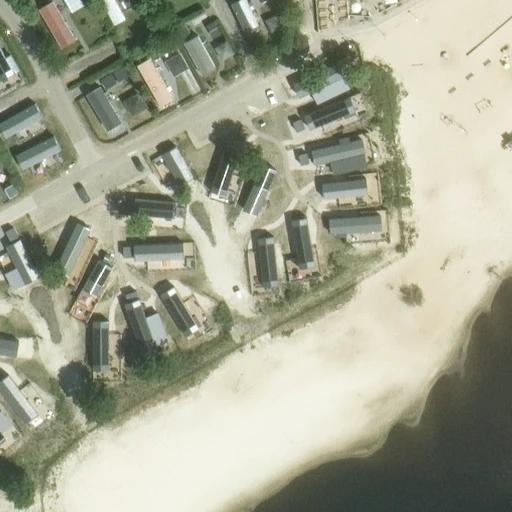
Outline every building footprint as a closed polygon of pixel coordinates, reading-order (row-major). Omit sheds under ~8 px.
[(114,0),(100,0),(115,26),(126,20),(114,0)] [(246,0),(241,0),(232,4),(245,33),(259,26),(246,0)] [(54,2),(40,10),(62,49),(76,41),(54,2)] [(285,14),(273,18),(278,31),(289,26),(285,14)] [(185,23),(175,29),(181,39),(191,34),(185,23)] [(215,23),(208,28),(213,37),(221,33),(215,23)] [(199,37),(185,45),(203,77),(216,69),(199,37)] [(176,42),(164,47),(167,55),(179,50),(176,42)] [(227,42),(216,49),(223,62),(235,55),(227,42)] [(0,47),(0,78),(2,82),(15,74),(0,47)] [(162,48),(150,55),(155,62),(166,56),(162,48)] [(181,54),(165,63),(174,78),(190,69),(181,54)] [(150,59),(137,66),(161,107),(174,100),(150,59)] [(338,64),(294,85),(300,99),(345,78),(338,64)] [(124,67),(114,73),(119,83),(130,76),(124,67)] [(112,74),(101,81),(107,90),(118,84),(112,74)] [(101,87),(87,96),(108,132),(123,123),(101,87)] [(139,93),(124,103),(133,118),(149,109),(139,93)] [(351,98),(305,116),(311,131),(357,112),(351,98)] [(36,104),(0,124),(0,127),(7,140),(44,118),(36,104)] [(45,141),(61,131),(54,120),(38,129),(45,141)] [(301,120),(294,123),(298,133),(306,130),(301,120)] [(54,137),(16,156),(23,171),(62,151),(56,140),(54,137)] [(363,140),(313,151),(317,166),(367,155),(363,140)] [(227,145),(212,192),(227,197),(242,150),(227,145)] [(177,147),(163,155),(181,186),(195,178),(177,147)] [(308,154),(300,156),(302,166),(310,165),(308,154)] [(262,166),(244,211),(258,217),(277,172),(262,166)] [(367,180),(323,184),(325,200),(369,195),(367,180)] [(13,185),(5,190),(11,199),(19,195),(13,185)] [(136,200),(134,215),(175,219),(177,203),(136,200)] [(120,206),(119,215),(131,216),(131,207),(120,206)] [(381,216),(330,219),(331,235),(382,231),(381,216)] [(308,219),(292,222),(300,270),(316,267),(308,219)] [(78,224),(56,271),(70,277),(92,230),(78,224)] [(14,228),(6,233),(10,241),(19,237),(14,228)] [(274,238),(259,240),(264,288),(280,287),(274,238)] [(21,240),(7,248),(26,285),(40,278),(21,240)] [(184,243),(135,246),(136,262),(185,260),(184,243)] [(133,248),(124,248),(124,259),(133,258),(133,248)] [(99,259),(84,287),(98,295),(114,267),(99,259)] [(175,287),(161,296),(186,337),(200,329),(175,287)] [(141,300),(125,305),(142,352),(157,346),(141,300)] [(94,323),(94,371),(110,371),(110,323),(94,323)] [(0,331),(0,353),(33,359),(37,338),(0,331)] [(9,376),(0,382),(0,389),(27,424),(39,415),(9,376)] [(28,386),(33,401),(48,397),(43,382),(28,386)]
